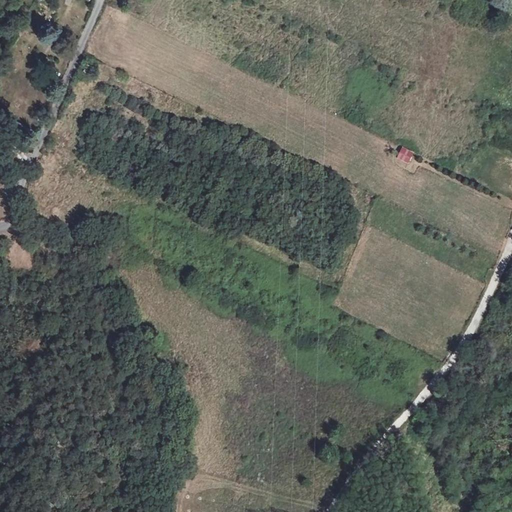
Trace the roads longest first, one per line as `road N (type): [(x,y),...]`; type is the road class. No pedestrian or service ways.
road 1 (track): [(511,239),(451,359),(329,511)]
road 2 (residential): [(0,225),(15,212),(101,0)]
